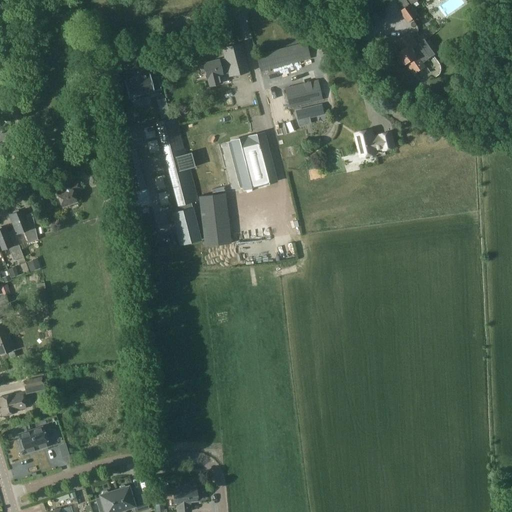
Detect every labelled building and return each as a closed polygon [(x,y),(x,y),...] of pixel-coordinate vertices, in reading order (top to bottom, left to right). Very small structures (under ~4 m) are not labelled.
[(412,4),(417,0),(400,0),(399,6),(402,10),(399,12),(407,23),(419,15),(412,4)] [(405,64),(407,63),(412,70),(428,59),(409,33),(395,43),(398,47),(397,48),(400,52),(398,54),(405,64)] [(260,72),(310,60),(306,42),(255,55),(260,72)] [(217,75),(228,73),(228,76),(248,71),(241,43),(221,48),(224,58),(203,64),(207,78),(209,85),(219,83),(217,75)] [(124,80),(128,98),(134,96),(135,100),(148,97),(147,93),(161,90),(158,77),(151,79),(149,74),(140,76),(140,75),(133,76),(133,78),(124,80)] [(317,80),(284,88),(289,108),(322,100),(317,80)] [(321,105),(296,111),(300,126),(308,124),(307,118),(324,114),(321,105)] [(167,109),(159,111),(161,119),(169,116),(167,109)] [(197,200),(175,117),(156,122),(178,204),(197,200)] [(319,135),(328,131),(326,126),(317,130),(319,135)] [(373,138),(371,130),(355,134),(361,156),(376,152),(376,149),(383,148),(383,149),(394,146),(390,133),(380,135),(380,136),(373,138)] [(276,181),(264,133),(230,141),(243,190),(276,181)] [(296,134),(285,138),(284,136),(277,139),(280,147),(298,140),(296,134)] [(130,191),(144,188),(145,187),(135,148),(123,151),(125,157),(119,158),(122,168),(124,168),(130,191)] [(101,172),(90,174),(92,185),(102,183),(101,172)] [(80,188),(78,181),(55,189),(61,207),(76,201),(72,191),(80,188)] [(125,193),(134,259),(137,286),(151,284),(147,256),(138,192),(125,193)] [(204,248),(231,245),(226,193),(198,196),(204,248)] [(172,213),(180,245),(200,240),(192,208),(172,213)] [(12,212),(13,214),(9,215),(16,234),(23,231),(28,243),(37,240),(32,215),(25,218),(22,210),(18,212),(17,210),(12,212)] [(254,224),(247,225),(250,240),(257,239),(254,224)] [(0,248),(7,245),(12,259),(22,255),(13,232),(8,235),(5,227),(1,228),(0,227),(0,226),(0,248)] [(277,249),(280,255),(288,252),(285,246),(277,249)] [(28,277),(29,285),(38,285),(37,276),(28,277)] [(36,290),(39,308),(48,307),(45,289),(36,290)] [(10,302),(7,294),(5,295),(5,294),(0,296),(0,316),(13,312),(10,303),(8,303),(10,302)] [(0,353),(13,349),(3,322),(0,323),(0,353)] [(41,377),(23,381),(24,389),(43,385),(41,377)] [(12,394),(0,396),(0,414),(0,415),(16,412),(16,410),(24,408),(21,393),(12,395),(12,394)] [(25,453),(48,446),(47,444),(50,443),(45,428),(42,429),(42,427),(19,434),(20,439),(17,440),(21,449),(23,449),(25,453)] [(65,443),(57,446),(61,458),(69,456),(65,443)] [(114,511),(133,506),(134,511),(136,511),(148,508),(143,493),(135,495),(133,487),(128,489),(128,486),(126,486),(123,485),(119,486),(118,489),(108,492),(106,490),(102,492),(100,494),(98,495),(99,498),(95,499),(99,511),(114,511)] [(195,486),(188,487),(188,485),(178,486),(179,488),(172,489),(173,496),(174,496),(175,506),(176,506),(176,511),(179,511),(190,511),(189,501),(196,500),(196,499),(197,498),(197,493),(195,492),(195,486)]
